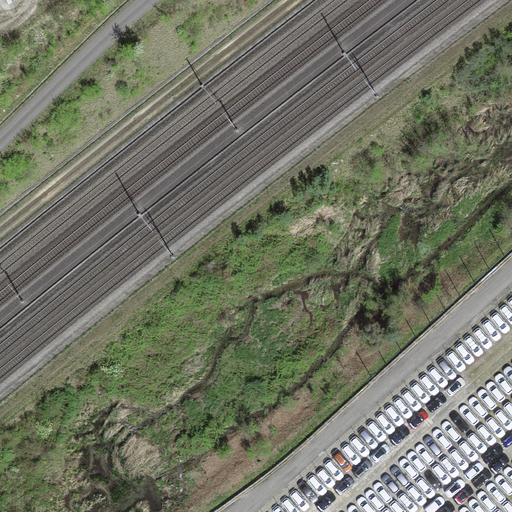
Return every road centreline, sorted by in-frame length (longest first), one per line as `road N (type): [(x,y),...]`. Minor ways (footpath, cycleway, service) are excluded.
road 1 (track): [(0,230),(293,0)]
road 2 (unclassified): [(240,511),(511,271)]
road 3 (residential): [(146,0),(0,132)]
